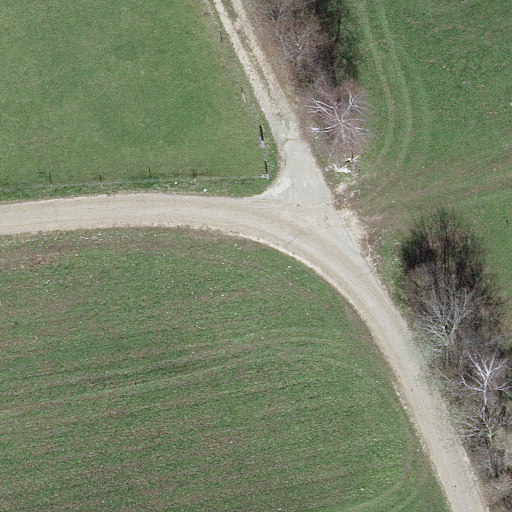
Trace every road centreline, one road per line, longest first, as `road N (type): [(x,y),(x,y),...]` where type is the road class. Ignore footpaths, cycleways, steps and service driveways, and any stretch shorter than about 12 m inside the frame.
road 1 (track): [(0,222),(181,217),(308,229),(357,276),(428,398),(472,511)]
road 2 (track): [(219,0),(308,229)]
road 3 (track): [(511,161),(308,229)]
